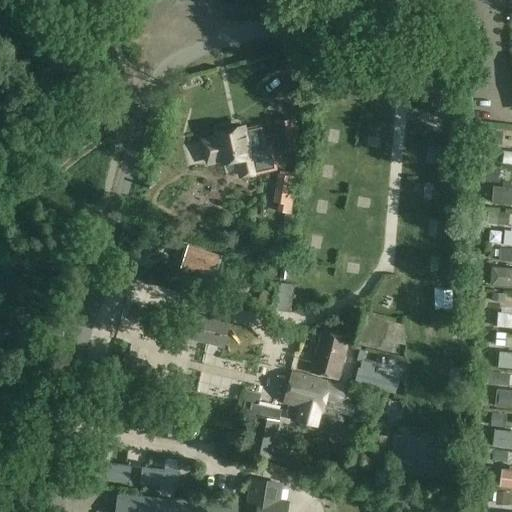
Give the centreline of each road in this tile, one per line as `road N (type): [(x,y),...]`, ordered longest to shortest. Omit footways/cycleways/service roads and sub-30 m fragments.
road 1 (unclassified): [(59,511),(85,318),(137,126),(166,69),(252,30),(414,0)]
road 2 (unknown): [(95,281),(137,293),(121,367),(128,440),(281,480),(287,511)]
